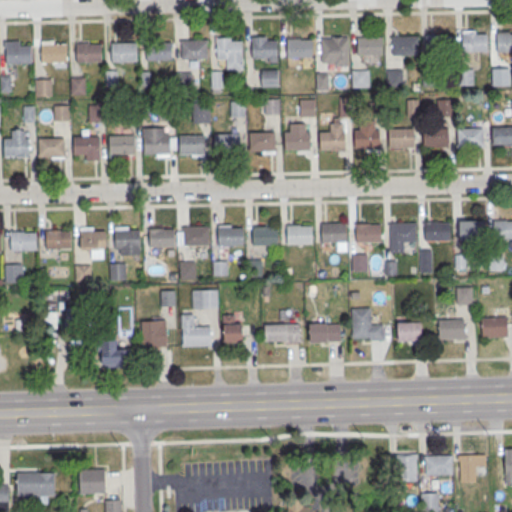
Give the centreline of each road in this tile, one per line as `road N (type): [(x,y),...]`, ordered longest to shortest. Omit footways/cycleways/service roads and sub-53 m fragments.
road 1 (secondary): [(0,413),(511,397)]
road 2 (residential): [(511,182),(0,194)]
road 3 (residential): [(320,0),(0,7)]
